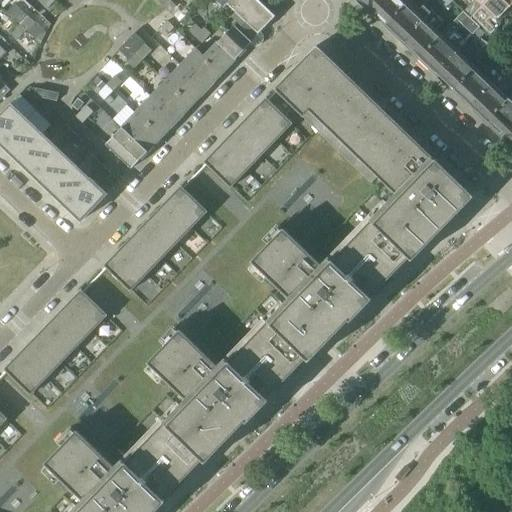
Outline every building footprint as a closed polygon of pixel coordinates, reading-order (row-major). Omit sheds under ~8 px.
[(55,0),(42,0),(40,3),(47,9),(55,0)] [(155,0),(164,8),(170,1),(168,0),(155,0)] [(231,17),(237,23),(258,0),(230,0),(223,8),(224,8),(227,5),(235,13),(231,17)] [(258,0),(237,23),(234,26),(251,43),(249,45),(253,47),(257,47),(261,45),(263,41),(263,37),(261,33),(260,32),(274,17),(259,2),(261,0),(258,0)] [(357,0),(386,27),(407,4),(402,0),(357,0)] [(441,0),(438,3),(444,9),(452,0),(451,0),(441,0)] [(470,18),(471,16),(486,0),(474,0),(463,12),(470,18)] [(496,20),(511,3),(511,0),(486,0),(471,16),(483,28),(493,17),(496,20)] [(170,1),(164,8),(172,16),(179,9),(170,1)] [(386,27),(402,42),(429,13),(429,12),(419,2),(414,7),(418,11),(417,12),(418,13),(417,14),(407,4),(386,27)] [(402,42),(419,58),(441,35),(436,30),(444,22),(431,10),(429,12),(429,13),(402,42)] [(465,30),(471,36),(479,28),(473,22),(470,18),(463,12),(456,18),(461,23),(467,29),(465,30)] [(27,16),(18,25),(25,32),(34,22),(27,16)] [(419,58),(436,74),(466,42),(454,31),(461,23),(456,18),(441,35),(419,58)] [(184,27),(195,37),(202,30),(191,20),(184,27)] [(167,22),(158,31),(164,37),(173,28),(167,22)] [(25,32),(18,25),(10,34),(17,41),(25,32)] [(196,49),(196,50),(221,74),(249,45),(251,43),(234,26),(233,26),(204,57),(196,49)] [(202,30),(195,37),(202,44),(211,34),(204,28),(202,30)] [(479,28),(471,36),(476,41),(484,33),(479,28)] [(135,34),(118,51),(129,61),(145,44),(135,34)] [(436,74),(453,91),(475,67),(470,62),(478,54),(466,42),(436,74)] [(144,45),(136,54),(142,60),(151,51),(144,45)] [(0,412),(7,419),(0,426),(0,511),(154,511),(165,501),(163,499),(201,460),(204,463),(244,422),(246,423),(268,400),(266,399),(305,359),(308,362),(348,320),(349,322),(371,299),(369,298),(408,258),(411,261),(472,197),(316,46),(274,89),(276,91),(288,103),(280,112),(292,124),(276,140),(261,156),(246,171),(243,175),(230,188),(206,164),(193,178),(204,189),(194,200),(207,212),(191,228),(176,244),(162,259),(147,275),(130,292),(106,268),(83,292),(107,316),(92,332),(77,347),(62,363),(47,378),(30,395),(6,371),(0,377),(0,397),(2,400),(0,401),(0,412)] [(196,50),(181,66),(206,90),(221,74),(196,50)] [(142,60),(136,54),(127,63),(134,69),(142,60)] [(511,59),(506,54),(501,59),(507,65),(511,59)] [(453,91),(470,107),(500,75),(487,64),(480,72),(475,67),(453,91)] [(181,66),(166,81),(191,106),(206,90),(181,66)] [(470,107),(486,122),(509,99),(503,94),(511,86),(500,75),(470,107)] [(114,76),(106,85),(112,91),(121,82),(114,76)] [(0,100),(9,91),(0,81),(0,100)] [(166,81),(150,97),(176,122),(191,106),(166,81)] [(36,92),(47,98),(51,91),(40,85),(36,92)] [(112,91),(106,85),(97,94),(104,101),(112,91)] [(51,91),(47,98),(57,104),(61,97),(51,91)] [(268,100),(280,112),(288,103),(276,91),(268,100)] [(150,97),(135,113),(161,138),(176,122),(150,97)] [(266,98),(250,115),(276,140),(292,124),(280,112),(268,100),(266,98)] [(511,102),(509,99),(486,122),(511,146),(511,102)] [(0,114),(0,146),(0,147),(26,121),(9,105),(0,114)] [(75,117),(82,124),(93,112),(86,106),(75,117)] [(135,113),(120,129),(146,153),(161,138),(135,113)] [(250,115),(235,130),(261,156),(276,140),(250,115)] [(0,147),(16,162),(42,135),(26,121),(0,147)] [(61,129),(70,137),(75,132),(66,123),(61,129)] [(146,153),(120,129),(105,145),(131,169),(146,153)] [(235,130),(220,146),(246,171),(261,156),(235,130)] [(75,132),(70,137),(78,146),(84,140),(75,132)] [(16,162),(32,177),(57,150),(42,135),(16,162)] [(204,162),(206,164),(230,188),(243,175),(246,171),(220,146),(204,162)] [(32,177),(47,192),(73,165),(57,150),(32,177)] [(89,162),(98,170),(103,165),(95,156),(89,162)] [(47,192),(63,207),(89,180),(73,165),(47,192)] [(103,165),(98,170),(107,179),(112,173),(103,165)] [(193,178),(183,188),(194,200),(204,189),(193,178)] [(105,196),(89,180),(63,207),(79,222),(105,196)] [(181,186),(165,203),(191,228),(207,212),(194,200),(183,188),(181,186)] [(165,203),(150,218),(176,244),(191,228),(165,203)] [(150,218),(135,234),(162,259),(176,244),(150,218)] [(135,234),(120,249),(147,275),(162,259),(135,234)] [(104,266),(106,268),(130,292),(147,275),(120,249),(104,266)] [(81,290),(65,306),(92,332),(107,316),(83,292),(81,290)] [(65,306),(50,322),(77,347),(92,332),(65,306)] [(50,322),(35,337),(62,363),(77,347),(50,322)] [(35,337),(20,353),(47,378),(62,363),(35,337)] [(4,369),(6,371),(30,395),(47,378),(20,353),(4,369)]
